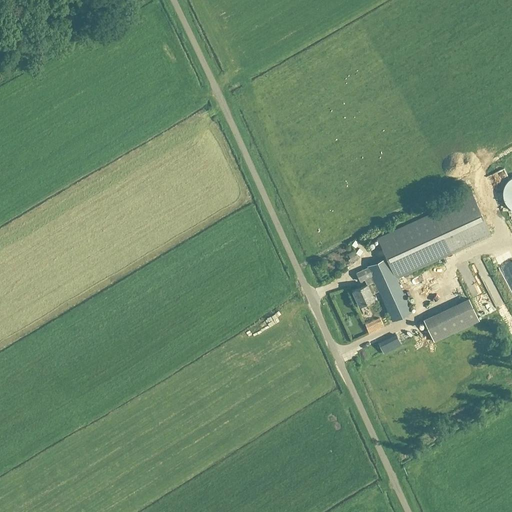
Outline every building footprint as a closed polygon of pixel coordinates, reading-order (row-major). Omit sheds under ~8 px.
[(505,184),(505,185),(504,185),(504,186),(504,187),(503,188),(503,189),(503,190),(502,191),(502,192),(502,193),(502,194),(502,195),(502,196),(502,197),(502,198),(503,199),(503,200),(503,201),(504,202),(504,203),(505,204),(505,205),(506,205),(506,206),(507,206),(507,207),(508,208),(509,208),(509,209),(510,209),(510,210),(511,210),(511,211),(511,210),(511,177),(511,178),(511,179),(510,179),(509,180),(508,181),(507,181),(507,182),(506,182),(506,183),(505,184)] [(366,285),(352,291),(358,307),(373,300),(371,296),(378,292),(392,322),(411,313),(396,279),(490,236),(472,196),(377,240),(386,259),(368,267),(368,268),(356,274),(360,282),(364,280),(366,285)] [(459,265),(466,262),(463,255),(455,258),(459,265)] [(491,302),(498,299),(491,283),(485,285),(491,302)] [(423,321),(433,342),(479,321),(468,299),(423,321)] [(475,311),(487,306),(484,300),(472,305),(475,311)] [(383,326),(380,319),(365,325),(368,333),(383,326)] [(374,341),(382,357),(401,349),(393,332),(374,341)] [(483,336),(443,352),(448,363),(488,348),(483,336)]
